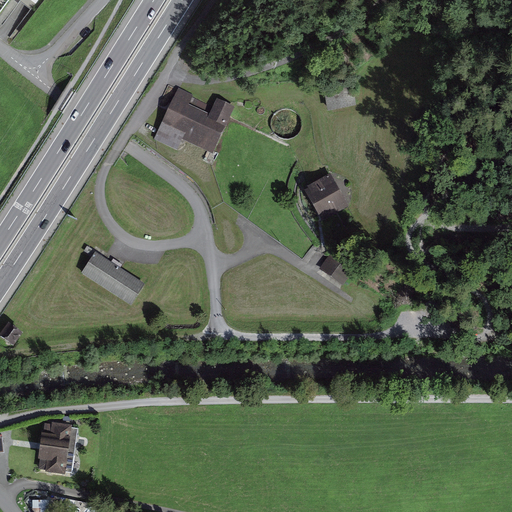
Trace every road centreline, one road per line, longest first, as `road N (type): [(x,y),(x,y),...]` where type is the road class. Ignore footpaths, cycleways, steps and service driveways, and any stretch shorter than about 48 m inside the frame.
road 1 (unclassified): [(0,421),(167,401),(511,397)]
road 2 (track): [(213,0),(104,165),(100,192),(112,225),(131,240),(180,241),(200,228),(189,188),(127,144)]
road 3 (track): [(489,335),(222,333),(200,228)]
road 4 (trunk): [(0,285),(182,0)]
road 5 (trunk): [(154,0),(0,242)]
road 6 (track): [(0,357),(222,333)]
road 7 (residential): [(127,144),(0,49)]
